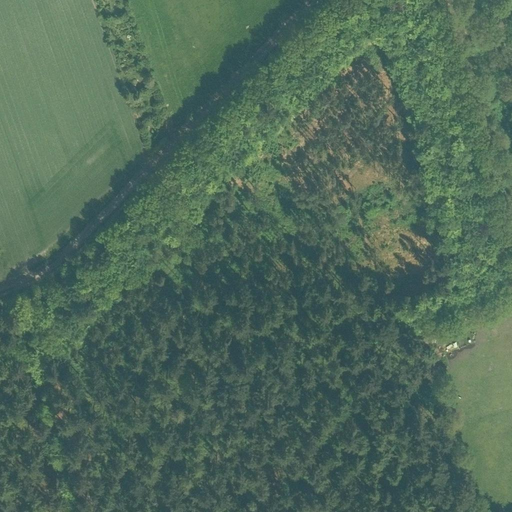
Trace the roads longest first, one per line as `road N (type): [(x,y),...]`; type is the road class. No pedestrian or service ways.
road 1 (track): [(0,288),(53,266),(316,0)]
road 2 (track): [(79,511),(18,282)]
